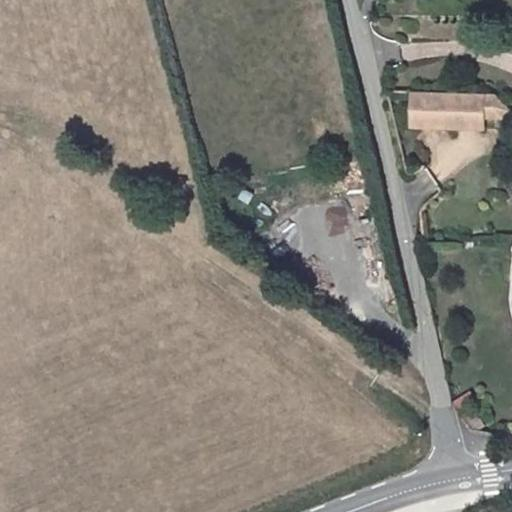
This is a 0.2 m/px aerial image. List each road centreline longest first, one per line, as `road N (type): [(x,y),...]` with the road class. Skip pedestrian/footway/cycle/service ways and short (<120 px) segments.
road 1 (track): [(442,423),(0,123)]
road 2 (unclassified): [(452,473),(351,0)]
